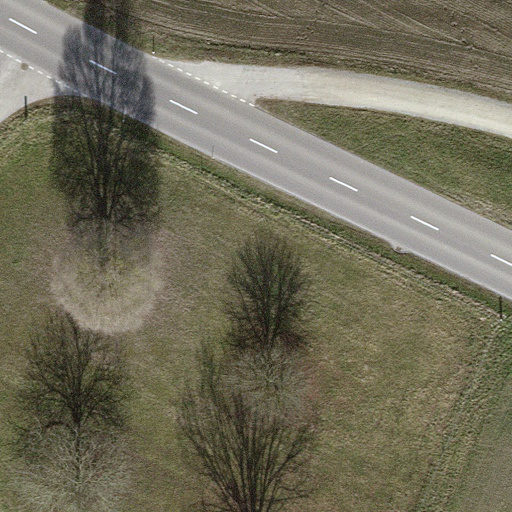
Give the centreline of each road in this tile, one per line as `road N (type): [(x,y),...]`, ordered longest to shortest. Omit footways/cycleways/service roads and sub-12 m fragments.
road 1 (tertiary): [(0,22),(511,267)]
road 2 (track): [(511,127),(407,101),(210,88),(169,108)]
